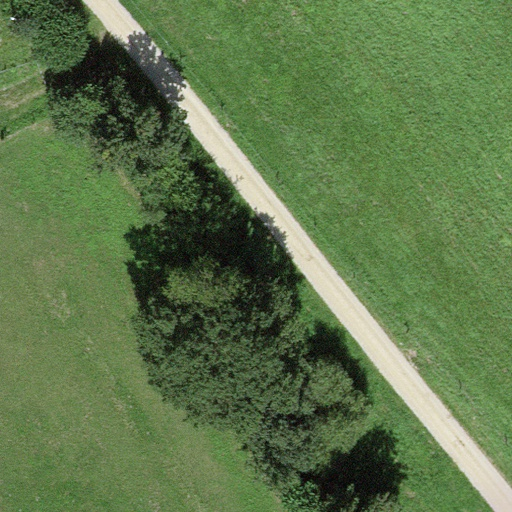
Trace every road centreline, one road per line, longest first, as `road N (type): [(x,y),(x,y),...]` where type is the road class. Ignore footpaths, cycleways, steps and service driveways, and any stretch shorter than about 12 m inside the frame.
road 1 (track): [(89,0),(508,511)]
road 2 (track): [(0,96),(127,39)]
